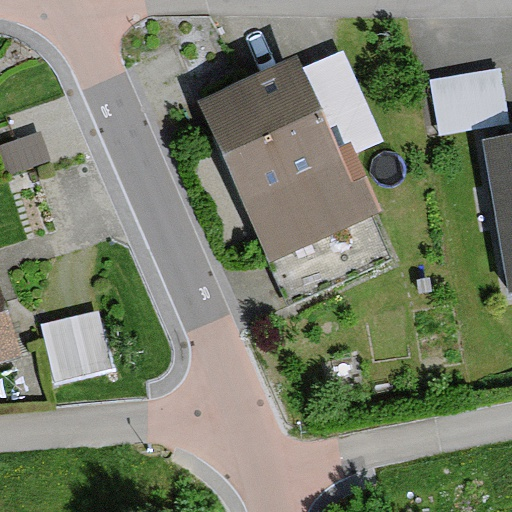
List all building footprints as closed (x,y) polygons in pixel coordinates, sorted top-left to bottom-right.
[(346,165),(307,74),(202,120),(272,280),(394,227),(363,157),(346,165)] [(439,145),(506,133),(497,79),(429,91),(439,145)] [(0,158),(0,171),(6,185),(52,166),(42,141),(0,158)] [(511,149),(489,153),(509,305),(511,304),(511,149)] [(0,365),(22,358),(0,291),(0,365)] [(98,323),(46,334),(59,392),(111,380),(98,323)]
